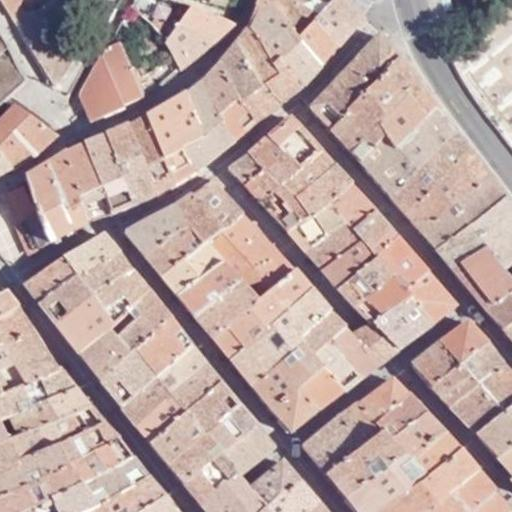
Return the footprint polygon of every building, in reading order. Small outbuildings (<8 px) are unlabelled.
[(61,68),(57,53),(19,4),(21,0),(0,0),(0,7),(5,17),(45,88),(61,68)] [(221,11),(222,0),(194,0),(194,2),(221,11)] [(263,0),(258,0),(244,32),(260,49),(276,67),(295,43),(290,38),(293,34),(271,6),(263,0)] [(332,0),(263,0),(271,6),(293,34),(290,38),(295,43),(308,28),(332,0)] [(359,24),(332,0),(308,28),(332,54),(359,24)] [(178,29),(187,16),(171,4),(152,30),(166,46),(178,29)] [(190,11),(187,16),(178,29),(206,49),(229,28),(190,11)] [(295,43),(317,71),(332,54),(308,28),(295,43)] [(206,49),(178,29),(166,46),(164,51),(175,73),(206,49)] [(244,32),(231,49),(243,64),(260,49),(244,32)] [(511,38),(465,75),(495,113),(511,99),(511,38)] [(375,40),(347,72),(364,94),(393,63),(375,40)] [(276,67),(298,92),(317,71),(295,43),(276,67)] [(124,110),(144,100),(120,46),(103,53),(89,77),(78,94),(90,125),(124,110)] [(231,49),(216,66),(237,101),(254,88),(248,80),(252,77),(243,64),(231,49)] [(254,88),(237,101),(253,128),(298,92),(276,67),(260,49),(243,64),(252,77),(248,80),(254,88)] [(45,88),(48,94),(67,65),(57,53),(61,68),(45,88)] [(364,94),(326,133),(346,155),(412,88),(393,63),(364,94)] [(216,66),(200,84),(218,117),(237,101),(216,66)] [(364,94),(347,72),(309,113),(326,133),(364,94)] [(200,84),(181,97),(194,118),(204,135),(211,131),(215,137),(224,131),(218,117),(200,84)] [(412,88),(346,155),(354,164),(381,141),(393,153),(431,112),(412,88)] [(181,97),(143,119),(156,150),(179,140),(174,128),(194,118),(181,97)] [(218,117),(224,131),(231,144),(253,128),(237,101),(218,117)] [(0,155),(11,170),(36,153),(54,135),(13,107),(0,116),(0,155)] [(448,134),(431,112),(393,153),(390,156),(400,168),(403,165),(410,173),(448,134)] [(174,128),(179,140),(194,174),(231,144),(224,131),(215,137),(211,131),(204,135),(194,118),(174,128)] [(143,119),(123,129),(141,171),(161,162),(156,150),(143,119)] [(295,174),(316,158),(286,124),(264,142),(295,174)] [(123,129),(81,148),(97,190),(119,180),(130,208),(152,197),(141,171),(123,129)] [(410,173),(383,199),(400,218),(464,155),(448,134),(410,173)] [(156,150),(161,162),(172,188),(195,177),(194,174),(179,140),(156,150)] [(381,141),(354,164),(383,199),(410,173),(403,165),(400,168),(390,156),(393,153),(381,141)] [(261,176),(276,191),(295,174),(264,142),(244,158),(261,176)] [(81,148),(65,155),(83,211),(102,203),(97,190),(81,148)] [(11,170),(0,155),(0,176),(1,176),(11,170)] [(21,181),(25,187),(36,216),(47,246),(87,224),(83,211),(65,155),(21,181)] [(464,155),(400,218),(414,235),(484,181),(464,155)] [(241,192),(261,176),(244,158),(223,173),(241,192)] [(291,207),(330,173),(316,158),(295,174),(276,191),(291,207)] [(161,162),(141,171),(152,197),(172,188),(161,162)] [(324,208),(347,193),(330,173),(291,207),(306,221),(324,208)] [(256,208),(276,191),(261,176),(241,192),(256,208)] [(97,190),(102,203),(108,218),(130,208),(119,180),(97,190)] [(484,181),(414,235),(432,255),(501,203),(484,181)] [(218,233),(239,218),(220,197),(223,195),(210,183),(188,201),(218,233)] [(34,217),(20,188),(3,197),(16,225),(34,217)] [(284,237),(306,221),(291,207),(276,191),(256,208),(284,237)] [(349,236),(370,218),(347,193),(324,208),(340,226),(349,236)] [(201,246),(218,233),(188,201),(122,237),(140,258),(179,228),(197,249),(201,246)] [(511,216),(501,203),(432,255),(450,275),(479,255),(499,275),(511,265),(511,216)] [(303,258),(340,226),(324,208),(306,221),(284,237),(303,258)] [(34,217),(16,225),(29,255),(47,246),(36,216),(34,217)] [(252,305),(290,273),(239,218),(218,233),(201,246),(217,265),(234,285),(236,284),(252,305)] [(372,263),(393,245),(370,218),(349,236),(357,246),(372,263)] [(303,258),(320,275),(357,246),(349,236),(340,226),(303,258)] [(179,228),(140,258),(157,279),(197,249),(179,228)] [(61,261),(77,283),(116,259),(99,238),(61,261)] [(403,298),(422,278),(393,245),(372,263),(390,284),(403,298)] [(157,279),(172,297),(217,265),(201,246),(197,249),(157,279)] [(320,275),(337,293),(372,263),(357,246),(320,275)] [(479,255),(450,275),(482,312),(511,288),(499,275),(479,255)] [(77,283),(91,302),(131,277),(116,259),(77,283)] [(21,285),(38,307),(77,283),(61,261),(21,285)] [(337,293),(354,311),(390,284),(372,263),(337,293)] [(172,297),(189,317),(234,285),(217,265),(172,297)] [(511,265),(499,275),(511,288),(511,289),(511,265)] [(209,341),(226,363),(308,294),(290,273),(252,305),(209,341)] [(91,302),(113,331),(153,305),(131,277),(91,302)] [(403,298),(430,329),(451,311),(422,278),(403,298)] [(38,307),(54,326),(91,302),(77,283),(38,307)] [(189,317),(209,341),(252,305),(236,284),(234,285),(189,317)] [(354,311),(371,329),(390,312),(403,298),(390,284),(354,311)] [(511,289),(511,288),(482,312),(501,334),(511,325),(511,289)] [(226,363),(249,391),(298,348),(292,341),(325,312),(308,294),(226,363)] [(0,317),(13,312),(2,295),(0,296),(0,317)] [(390,312),(415,341),(430,329),(403,298),(390,312)] [(54,326),(76,354),(113,331),(91,302),(54,326)] [(113,331),(132,355),(168,323),(153,305),(113,331)] [(0,343),(27,333),(13,312),(0,317),(0,343)] [(286,435),(314,415),(293,388),(316,369),(307,360),(342,331),(325,312),(292,341),(298,348),(249,391),(286,435)] [(371,329),(396,355),(415,341),(390,312),(371,329)] [(132,355),(153,381),(188,348),(168,323),(132,355)] [(511,325),(501,334),(511,347),(511,325)] [(455,371),(483,347),(464,326),(436,349),(455,371)] [(359,349),(377,370),(386,363),(396,355),(371,329),(364,337),(357,345),(359,349)] [(76,354),(99,382),(132,355),(113,331),(76,354)] [(316,369),(340,396),(377,370),(359,349),(357,345),(353,337),(345,334),(342,331),(307,360),(316,369)] [(0,395),(53,373),(27,333),(0,343),(0,395)] [(473,390),(499,371),(483,347),(455,371),(428,393),(444,410),(473,390)] [(153,381),(167,398),(203,366),(188,348),(153,381)] [(408,371),(428,393),(455,371),(436,349),(408,371)] [(99,382),(121,410),(153,381),(132,355),(99,382)] [(182,417),(218,385),(203,366),(167,398),(182,417)] [(293,388),(314,415),(340,396),(316,369),(293,388)] [(499,420),(511,410),(511,384),(499,371),(473,390),(499,420)] [(0,421),(73,390),(57,372),(53,373),(0,395),(0,421)] [(121,410),(134,427),(167,398),(153,381),(121,410)] [(368,424),(407,401),(391,384),(355,409),(368,424)] [(200,439),(236,407),(218,385),(182,417),(200,439)] [(51,424),(88,408),(73,390),(0,421),(0,430),(8,442),(51,424)] [(444,410),(471,439),(499,420),(473,390),(444,410)] [(149,446),(182,417),(167,398),(134,427),(149,446)] [(385,443),(424,420),(407,401),(368,424),(380,437),(385,443)] [(216,458),(252,429),(236,407),(200,439),(216,458)] [(66,444),(102,423),(88,408),(51,424),(66,444)] [(336,423),(360,450),(380,437),(368,424),(355,409),(336,423)] [(494,465),(511,450),(511,410),(499,420),(471,439),(494,465)] [(167,468),(200,439),(182,417),(149,446),(167,468)] [(400,461),(440,437),(424,420),(385,443),(400,461)] [(63,473),(116,440),(102,423),(66,444),(50,452),(63,473)] [(299,449),(321,476),(360,450),(336,423),(299,449)] [(0,497),(63,473),(50,452),(66,444),(51,424),(8,442),(17,464),(0,471),(0,497)] [(216,458),(234,480),(270,451),(252,429),(216,458)] [(321,476),(339,497),(400,461),(385,443),(380,437),(360,450),(321,476)] [(421,478),(457,456),(440,437),(400,461),(339,497),(351,511),(370,511),(422,480),(421,478)] [(181,486),(216,458),(200,439),(167,468),(181,486)] [(63,473),(77,492),(128,460),(116,440),(63,473)] [(0,471),(17,464),(8,442),(0,445),(0,471)] [(508,480),(511,477),(511,450),(494,465),(508,480)] [(370,511),(424,511),(440,502),(439,500),(477,476),(457,456),(421,478),(422,480),(370,511)] [(199,508),(234,480),(216,458),(181,486),(199,508)] [(92,510),(143,479),(128,460),(77,492),(92,510)] [(260,511),(263,511),(296,484),(280,465),(245,493),(260,511)] [(0,511),(26,511),(77,492),(63,473),(0,497),(0,511)] [(468,511),(494,495),(477,476),(439,500),(440,502),(424,511),(468,511)] [(140,511),(160,499),(143,479),(92,510),(86,511),(140,511)] [(222,511),(245,493),(240,486),(234,480),(199,508),(202,511),(222,511)] [(307,511),(314,506),(296,484),(263,511),(307,511)] [(86,511),(92,510),(77,492),(26,511),(86,511)] [(260,511),(245,493),(222,511),(260,511)] [(468,511),(509,511),(494,495),(468,511)] [(140,511),(169,511),(160,499),(140,511)]
